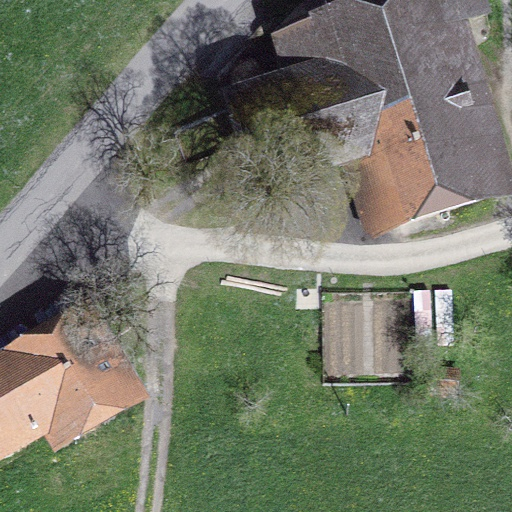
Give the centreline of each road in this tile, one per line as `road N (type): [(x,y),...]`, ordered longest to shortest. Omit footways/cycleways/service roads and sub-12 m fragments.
road 1 (track): [(511,232),(450,251),(377,260),(165,245),(62,175)]
road 2 (unclassified): [(221,0),(0,242)]
road 3 (track): [(152,511),(165,245)]
